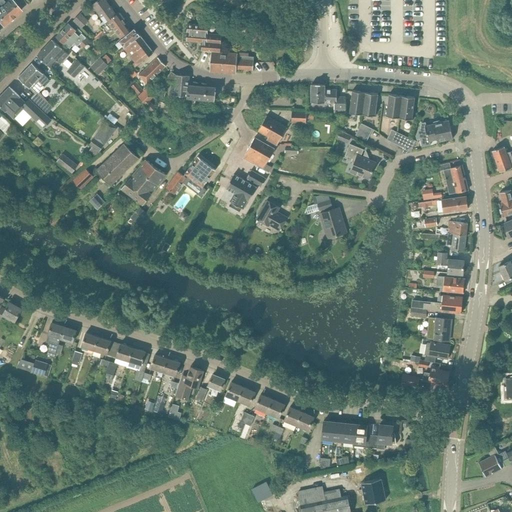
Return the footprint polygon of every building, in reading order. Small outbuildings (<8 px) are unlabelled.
[(0,0),(0,12),(3,11),(10,20),(21,11),(12,0),(8,0),(5,3),(2,0),(0,0)] [(98,12),(105,21),(116,14),(105,0),(98,0),(92,4),(98,12)] [(0,21),(4,26),(10,20),(3,11),(0,12),(0,21)] [(116,14),(105,21),(99,25),(109,38),(117,32),(121,37),(131,30),(118,12),(116,14)] [(73,21),(80,28),(88,20),(81,13),(73,21)] [(79,44),(86,38),(82,33),(79,36),(75,32),(76,31),(68,24),(57,37),(64,44),(65,43),(69,47),(75,41),(79,44)] [(201,50),(212,51),(220,51),(221,37),(207,36),(208,25),(188,24),(186,41),(202,42),(201,50)] [(134,28),(127,35),(120,40),(125,47),(132,41),(140,35),(134,28)] [(140,36),(132,42),(124,48),(138,65),(153,52),(140,36)] [(86,38),(79,44),(83,48),(90,41),(86,37),(86,38)] [(37,56),(44,63),(46,65),(47,64),(49,66),(55,59),(60,64),(69,55),(60,46),(52,40),(37,56)] [(76,62),(67,71),(75,78),(85,67),(78,60),(75,57),(77,55),(72,51),(69,55),(76,62)] [(220,51),(212,51),(210,72),(236,74),(236,70),(253,71),(254,57),(249,56),(249,54),(239,53),(220,51)] [(79,53),(76,58),(82,62),(85,58),(79,53)] [(96,61),(104,70),(108,65),(100,57),(96,61)] [(158,57),(150,64),(139,74),(146,83),(158,73),(166,66),(158,57)] [(90,66),(98,75),(104,70),(96,61),(90,66)] [(30,98),(47,114),(53,108),(40,92),(50,81),(43,74),(44,74),(40,70),(33,63),(19,78),(28,87),(29,87),(36,93),(30,98)] [(166,79),(175,85),(176,74),(171,71),(166,79)] [(175,95),(187,96),(188,85),(189,75),(176,74),(175,85),(171,84),(171,94),(175,94),(175,95)] [(131,87),(138,95),(143,91),(136,83),(131,87)] [(311,101),(324,102),(324,89),(325,89),(325,84),(312,84),(311,101)] [(188,85),(187,96),(187,97),(215,100),(216,87),(188,85)] [(9,87),(0,96),(0,105),(5,110),(5,111),(8,114),(9,113),(14,118),(15,118),(24,108),(32,116),(44,127),(51,120),(30,99),(26,103),(19,97),(20,97),(9,87)] [(156,95),(148,87),(138,97),(148,108),(153,104),(150,101),(156,95)] [(333,112),(345,113),(346,97),(339,97),(339,100),(337,100),(337,90),(325,89),(324,89),(324,102),(334,102),(333,112)] [(350,112),(362,113),(365,92),(352,90),(350,112)] [(362,113),(375,115),(378,94),(365,92),(362,113)] [(386,115),(399,117),(402,96),(389,94),(386,115)] [(399,117),(412,119),(415,97),(402,96),(399,117)] [(314,115),(307,114),(307,113),(292,112),(291,122),(306,123),(306,119),(314,119),(314,115)] [(268,136),(266,140),(277,146),(287,127),(266,116),(258,131),(268,136)] [(427,135),(420,137),(422,147),(431,145),(430,141),(437,139),(438,142),(453,139),(449,120),(441,122),(439,120),(434,122),(432,124),(425,125),(427,135)] [(361,123),(358,129),(370,135),(373,129),(361,123)] [(4,131),(9,137),(15,130),(10,125),(4,131)] [(106,129),(98,141),(104,145),(112,134),(106,129)] [(358,129),(355,135),(367,141),(370,135),(358,129)] [(351,135),(340,130),(337,138),(347,143),(351,135)] [(387,140),(392,142),(397,132),(392,130),(387,140)] [(392,142),(400,146),(405,136),(397,132),(392,142)] [(400,146),(405,148),(410,138),(405,136),(400,146)] [(89,144),(99,152),(104,145),(98,141),(93,138),(89,144)] [(252,162),(263,168),(269,172),(272,167),(265,164),(274,148),(255,138),(246,152),(243,158),(252,163),(252,162)] [(124,143),(117,151),(97,171),(111,185),(132,165),(139,158),(124,143)] [(353,164),(353,165),(350,171),(369,178),(372,171),(373,172),(376,163),(361,157),(364,149),(350,144),(345,156),(352,159),(351,161),(353,164)] [(511,150),(507,153),(504,146),(492,150),(500,172),(511,167),(511,150)] [(62,154),(57,161),(71,173),(77,165),(62,154)] [(185,173),(193,179),(202,187),(215,170),(198,157),(185,173)] [(146,159),(140,167),(124,187),(144,203),(160,183),(166,175),(146,159)] [(444,170),(446,180),(450,194),(468,190),(462,165),(444,170)] [(73,181),(81,189),(93,177),(86,169),(73,181)] [(246,178),(234,172),(225,186),(234,190),(229,200),(243,208),(257,184),(260,186),(265,177),(251,169),(246,178)] [(166,188),(174,194),(186,178),(178,172),(166,188)] [(423,190),(424,200),(434,199),(433,189),(423,190)] [(502,202),(499,203),(502,217),(511,214),(511,193),(511,189),(499,192),(502,202)] [(329,196),(320,195),(315,197),(317,204),(312,206),(314,212),(319,210),(319,211),(332,207),(329,196)] [(466,196),(456,198),(442,200),(444,212),(468,209),(466,196)] [(256,218),(269,225),(279,230),(287,217),(277,211),(279,207),(267,200),(256,218)] [(130,218),(138,224),(147,213),(139,207),(130,218)] [(347,232),(339,207),(320,213),(328,238),(347,232)] [(182,211),(178,217),(185,222),(189,216),(182,211)] [(424,220),(425,227),(437,225),(436,218),(424,220)] [(441,236),(447,237),(448,237),(448,233),(466,235),(467,223),(449,221),(449,228),(440,227),(440,229),(442,230),(441,236)] [(452,250),(454,251),(464,252),(466,235),(448,233),(448,237),(447,237),(446,245),(452,246),(452,250)] [(448,273),(453,274),(463,274),(464,260),(449,259),(447,259),(447,253),(437,252),(436,264),(449,265),(448,273)] [(511,260),(499,266),(505,280),(511,277),(511,260)] [(440,291),(453,292),(463,293),(465,278),(455,277),(438,275),(436,285),(441,286),(440,291)] [(435,311),(452,312),(461,313),(463,297),(441,295),(441,302),(431,301),(431,304),(424,303),(424,309),(435,310),(435,311)] [(0,320),(3,315),(15,322),(22,309),(10,302),(6,309),(1,307),(0,309),(0,320)] [(427,329),(427,339),(433,339),(439,340),(449,341),(451,319),(441,318),(429,317),(427,329)] [(47,354),(55,357),(58,344),(60,338),(64,326),(52,322),(49,332),(46,342),(50,343),(47,354)] [(64,326),(60,338),(73,342),(76,330),(64,326)] [(82,346),(94,350),(98,337),(86,333),(82,346)] [(94,350),(95,350),(93,355),(100,357),(101,352),(107,354),(111,341),(98,337),(94,350)] [(424,360),(425,361),(435,362),(436,357),(448,359),(451,345),(430,341),(430,345),(427,344),(424,360)] [(121,343),(116,357),(129,361),(133,347),(121,343)] [(58,344),(54,358),(59,360),(64,346),(58,344)] [(129,361),(127,367),(137,370),(136,376),(134,380),(141,382),(142,378),(144,372),(147,363),(142,361),(146,351),(133,347),(129,361)] [(75,351),(72,360),(71,363),(78,365),(79,362),(80,362),(83,353),(75,351)] [(151,368),(163,372),(168,358),(155,354),(151,368)] [(410,361),(418,363),(418,362),(427,364),(428,362),(420,360),(420,357),(411,355),(410,361)] [(168,358),(163,372),(176,376),(180,362),(168,358)] [(32,371),(44,375),(49,376),(52,365),(36,360),(32,371)] [(108,367),(106,373),(113,376),(117,364),(110,362),(108,367)] [(429,372),(425,371),(423,380),(428,381),(428,382),(447,385),(450,372),(439,370),(440,367),(430,365),(429,372)] [(175,395),(188,399),(192,386),(198,388),(204,371),(191,366),(186,382),(180,380),(175,395)] [(141,382),(139,388),(147,390),(152,375),(144,372),(142,378),(141,382)] [(213,374),(209,383),(208,385),(220,390),(221,388),(225,379),(213,374)] [(401,383),(417,387),(420,378),(403,374),(401,383)] [(226,395),(238,400),(243,387),(231,382),(227,391),(226,395)] [(207,389),(201,386),(196,398),(202,401),(207,389)] [(243,387),(238,400),(249,406),(251,401),(255,392),(243,387)] [(255,408),(267,413),(273,399),(261,394),(255,408)] [(273,399),(267,413),(279,418),(285,404),(273,399)] [(220,402),(217,408),(221,410),(223,410),(226,404),(220,402)] [(285,421),(283,426),(294,431),(296,425),(302,412),(290,407),(284,420),(285,421)] [(245,423),(245,424),(249,414),(244,412),(240,421),(235,420),(232,428),(236,430),(233,437),(238,439),(245,423)] [(314,417),(302,412),(296,425),(308,430),(314,417)] [(245,424),(247,424),(241,437),(245,439),(250,426),(251,427),(255,416),(249,414),(245,424)] [(322,439),(334,440),(336,422),(324,421),(322,439)] [(346,424),(336,422),(334,440),(344,441),(346,424)] [(273,424),(266,439),(271,441),(275,432),(276,432),(278,426),(273,424)] [(355,442),(356,424),(346,424),(344,441),(355,442)] [(355,442),(354,446),(365,447),(371,448),(373,435),(367,434),(367,425),(356,424),(355,442)] [(371,448),(385,449),(385,443),(392,443),(396,443),(396,444),(397,444),(394,432),(394,433),(393,433),(393,426),(380,424),(378,435),(373,435),(371,448)] [(284,429),(278,426),(276,432),(273,438),(279,441),(284,429)] [(302,437),(299,443),(305,445),(308,439),(302,437)] [(417,449),(418,442),(418,440),(417,440),(406,439),(405,448),(406,448),(417,449)] [(505,467),(500,456),(495,447),(488,450),(491,456),(479,462),(486,476),(495,472),(505,467)] [(367,481),(361,483),(365,504),(376,502),(386,500),(381,478),(367,481)] [(252,489),(258,501),(273,494),(267,482),(252,489)] [(323,486),(297,491),(301,511),(351,511),(348,495),(341,496),(340,488),(324,492),(323,486)]
